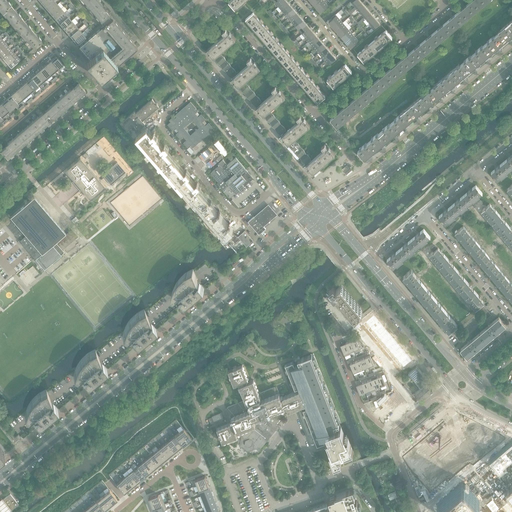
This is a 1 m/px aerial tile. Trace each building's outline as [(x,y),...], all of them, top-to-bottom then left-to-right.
[(15,11),(10,5),(10,4),(11,4),(8,1),(8,2),(6,0),(3,0),(0,3),(0,9),(5,16),(6,15),(8,17),(15,11)] [(49,11),(57,4),(53,0),(45,7),(49,11)] [(102,6),(96,0),(83,0),(86,3),(93,11),(95,13),(101,20),(108,14),(109,14),(104,9),(105,8),(103,5),(102,6)] [(241,4),(237,0),(230,0),(228,2),(235,9),(241,4)] [(281,10),(289,4),(285,0),(278,6),(281,10)] [(318,9),(325,3),(322,0),(319,0),(314,5),(318,9)] [(475,11),(487,1),(486,0),(472,0),(469,3),(475,11)] [(360,13),(366,8),(362,2),(356,8),(360,13)] [(325,10),(329,7),(325,3),(318,9),(321,12),(324,9),(325,10),(324,10),(325,10)] [(464,21),(475,11),(469,3),(457,13),(464,21)] [(52,15),(61,8),(57,4),(49,11),(52,15)] [(285,14),(293,8),(289,4),(281,10),(285,14)] [(56,19),(64,12),(61,8),(52,15),(56,19)] [(288,18),(296,12),(293,8),(285,14),(288,18)] [(365,18),(371,13),(366,8),(360,13),(365,18)] [(26,23),(20,16),(21,16),(19,13),(18,14),(15,11),(8,17),(10,20),(9,20),(15,27),(16,27),(18,29),(26,23)] [(59,24),(68,16),(64,12),(56,19),(59,24)] [(292,22),(299,15),(296,12),(288,18),(292,22)] [(258,19),(258,18),(253,13),(246,19),(251,25),(258,19)] [(369,23),(375,18),(371,13),(365,18),(369,23)] [(452,30),(464,21),(457,13),(446,22),(452,30)] [(136,47),(133,44),(134,43),(108,14),(101,20),(100,21),(104,25),(79,47),(93,63),(91,65),(92,65),(95,68),(95,69),(99,72),(98,73),(99,73),(100,71),(104,75),(133,50),(136,47)] [(332,25),(339,19),(335,14),(331,18),(332,18),(332,19),(329,21),(332,25)] [(295,26),(303,19),(299,15),(292,22),(295,26)] [(63,28),(71,20),(68,16),(59,24),(63,28)] [(380,23),(375,18),(369,23),(374,29),(380,24),(380,23)] [(269,31),(258,19),(251,25),(261,37),(269,31)] [(299,30),(306,24),(303,19),(295,26),(299,30)] [(335,29),(342,23),(339,19),(332,25),(335,29)] [(66,32),(75,24),(71,20),(63,28),(66,32)] [(441,40),(452,30),(446,22),(434,32),(441,40)] [(35,33),(30,28),(31,28),(29,25),(28,25),(26,23),(18,29),(20,31),(19,32),(25,39),(26,38),(28,41),(36,34),(35,33)] [(338,33),(346,26),(342,23),(335,29),(338,33)] [(70,36),(78,29),(75,24),(66,32),(70,36)] [(302,34),(310,28),(306,24),(299,30),(302,34)] [(511,34),(511,28),(508,25),(504,28),(503,28),(500,30),(501,31),(497,34),(503,42),(511,34)] [(341,36),(349,30),(346,26),(338,33),(341,36)] [(305,38),(313,32),(310,28),(302,34),(305,38)] [(73,40),(82,33),(78,29),(70,36),(73,40)] [(345,40),(352,34),(349,30),(341,36),(345,40)] [(392,38),(389,34),(386,30),(379,36),(386,43),(392,38)] [(279,43),(269,31),(261,37),(271,49),(279,43)] [(219,54),(236,39),(229,32),(225,36),(213,46),(212,45),(206,50),(213,59),(214,58),(219,54)] [(309,42),(317,36),(313,32),(305,38),(309,42)] [(429,50),(441,40),(434,32),(422,42),(429,50)] [(77,44),(84,38),(86,37),(82,33),(73,40),(77,44)] [(42,41),(40,40),(41,39),(39,37),(38,37),(36,34),(28,41),(34,47),(42,41)] [(348,44),(356,38),(352,34),(345,40),(348,44)] [(503,42),(497,34),(492,38),(492,37),(489,40),(489,41),(485,44),(492,52),(503,42)] [(312,46),(320,39),(317,36),(309,42),(312,46)] [(370,56),(378,50),(386,43),(379,36),(363,49),(370,56)] [(351,47),(358,41),(356,38),(348,44),(351,47)] [(315,50),(323,43),(320,39),(312,46),(315,50)] [(418,60),(429,50),(422,42),(411,52),(418,60)] [(0,53),(8,46),(5,43),(0,47),(0,53)] [(289,54),(279,43),(271,49),(282,61),(289,54)] [(319,54),(326,47),(323,43),(315,50),(319,54)] [(492,52),(485,44),(481,48),(480,47),(477,50),(478,50),(473,54),(480,62),(492,52)] [(0,55),(2,57),(11,49),(8,46),(0,53),(0,55)] [(322,58),(330,51),(326,47),(319,54),(322,58)] [(5,61),(14,53),(11,49),(2,57),(5,61)] [(370,56),(363,49),(357,54),(363,62),(370,56)] [(325,61),(333,55),(330,51),(322,58),(325,61)] [(406,69),(418,60),(411,52),(399,61),(406,69)] [(8,64),(17,56),(14,53),(5,61),(8,64)] [(226,60),(224,57),(221,54),(220,55),(219,54),(214,58),(215,59),(218,62),(220,65),(226,60)] [(299,66),(289,54),(282,61),(292,73),(299,66)] [(480,62),(473,54),(469,58),(468,57),(465,59),(466,60),(462,64),(468,72),(480,62)] [(328,65),(336,58),(336,59),(336,58),(333,55),(325,61),(328,65)] [(11,68),(20,60),(17,56),(8,64),(11,68)] [(63,64),(56,56),(51,60),(59,68),(63,64)] [(59,68),(51,60),(47,63),(55,72),(59,68)] [(244,82),(238,75),(237,74),(236,73),(236,72),(234,69),(231,67),(231,66),(229,63),(226,60),(220,65),(223,68),(225,71),(226,71),(229,74),(231,77),(232,79),(231,79),(238,87),(239,87),(240,88),(243,91),(245,94),(248,97),(250,100),(256,95),(254,92),(251,89),(249,86),(246,83),(245,83),(245,84),(244,83),(244,82)] [(244,82),(260,68),(254,61),(250,65),(238,75),(244,82)] [(394,79),(406,69),(399,61),(388,71),(394,79)] [(55,72),(47,63),(43,67),(51,75),(55,72)] [(352,72),(349,68),(345,64),(339,69),(345,77),(352,72)] [(468,72),(462,64),(457,67),(454,69),(454,70),(450,74),(457,81),(468,72)] [(309,78),(299,66),(292,73),(302,85),(309,78)] [(51,75),(43,67),(39,70),(46,79),(51,75)] [(333,87),(345,77),(339,69),(327,80),(329,83),(332,86),(333,87)] [(46,79),(39,70),(35,74),(42,82),(46,79)] [(383,89),(394,79),(388,71),(376,81),(383,89)] [(42,82),(35,74),(31,77),(38,86),(42,82)] [(457,81),(450,74),(446,77),(445,76),(442,79),(443,80),(439,83),(445,91),(457,81)] [(38,86),(31,77),(27,81),(34,89),(38,86)] [(320,90),(309,78),(302,85),(312,96),(320,90)] [(34,89),(27,81),(23,84),(30,93),(34,89)] [(371,99),(383,89),(376,81),(365,91),(371,99)] [(54,120),(52,118),(57,114),(65,107),(85,90),(79,83),(73,87),(72,86),(70,88),(71,89),(46,111),(45,110),(42,112),(43,113),(8,143),(7,142),(5,144),(6,145),(1,150),(7,157),(17,149),(33,135),(43,127),(47,123),(50,121),(51,122),(54,120)] [(445,91),(439,83),(434,87),(434,86),(431,89),(427,93),(434,101),(445,91)] [(30,93),(23,84),(19,88),(26,96),(30,93)] [(26,96),(19,88),(14,91),(22,100),(26,96)] [(268,111),(285,97),(279,90),(275,93),(263,104),(262,103),(261,103),(257,107),(256,108),(263,116),(264,115),(268,111)] [(325,97),(320,90),(312,96),(318,103),(325,97)] [(22,100),(14,91),(10,95),(18,103),(22,100)] [(360,108),(371,99),(365,91),(353,100),(360,108)] [(434,101),(427,93),(423,97),(422,96),(419,98),(420,99),(415,103),(422,111),(434,101)] [(18,103),(10,95),(6,98),(14,107),(18,103)] [(261,101),(259,98),(256,95),(250,100),(253,103),(255,106),(256,106),(257,107),(261,103),(260,102),(261,101)] [(14,107),(6,98),(2,102),(10,110),(14,107)] [(143,121),(159,107),(157,104),(157,103),(156,103),(155,103),(152,99),(136,113),(135,111),(121,123),(127,131),(132,127),(136,132),(135,133),(138,136),(147,129),(144,125),(145,124),(143,121)] [(348,118),(360,108),(353,100),(341,110),(348,118)] [(10,110),(2,102),(0,103),(0,107),(5,114),(10,110)] [(188,148),(191,145),(193,148),(198,143),(202,140),(211,132),(210,130),(213,128),(208,123),(205,125),(202,122),(205,119),(201,114),(198,117),(195,113),(198,111),(198,110),(190,102),(184,107),(175,115),(176,117),(174,119),(172,117),(169,120),(170,122),(167,124),(173,131),(176,128),(179,132),(176,134),(179,138),(180,139),(183,137),(186,140),(183,143),(188,148)] [(422,111),(415,103),(411,106),(410,106),(407,108),(408,109),(404,112),(410,120),(422,111)] [(337,128),(348,118),(341,110),(330,120),(337,128)] [(275,118),(273,115),(270,112),(269,113),(268,111),(264,115),(265,116),(264,117),(265,117),(268,119),(270,123),(276,118),(275,118)] [(410,120),(404,112),(399,116),(399,115),(396,118),(397,119),(392,122),(399,130),(410,120)] [(279,121),(276,118),(270,123),(273,125),(275,129),(281,124),(279,121)] [(294,140),(310,126),(304,119),(300,122),(287,133),(294,140)] [(399,130),(392,122),(388,126),(387,125),(384,128),(385,128),(381,132),(387,140),(399,130)] [(286,130),(284,127),(281,124),(275,129),(278,132),(280,135),(281,135),(282,136),(286,132),(285,131),(286,130)] [(153,137),(155,135),(154,134),(153,135),(152,135),(147,130),(139,137),(150,149),(158,142),(153,137)] [(294,140),(287,133),(286,132),(282,136),(281,137),(284,140),(288,145),(289,144),(293,140),(294,140)] [(387,140),(381,132),(376,136),(376,135),(373,137),(373,138),(369,142),(376,149),(387,140)] [(300,147),(298,143),(295,141),(294,141),(293,140),(289,144),(290,145),(289,146),(293,148),(295,152),(300,147)] [(164,149),(166,148),(164,146),(163,147),(162,147),(158,142),(150,149),(160,161),(168,154),(164,149)] [(376,149),(369,142),(365,145),(364,145),(361,147),(362,148),(357,152),(364,159),(376,149)] [(303,149),(300,147),(295,152),(298,154),(300,158),(305,153),(303,149)] [(313,174),(335,155),(329,147),(324,151),(312,162),(311,161),(306,165),(305,165),(313,174)] [(311,159),(309,155),(306,153),(305,153),(300,158),(303,160),(305,164),(306,165),(311,161),(310,160),(311,159)] [(176,163),(177,161),(174,158),(172,159),(168,154),(160,161),(172,175),(180,168),(176,163)] [(510,170),(511,168),(511,154),(511,156),(510,156),(508,158),(503,162),(510,170)] [(79,187),(81,189),(92,201),(107,188),(80,157),(65,170),(74,180),(76,183),(74,184),(78,188),(79,187)] [(246,180),(241,174),(246,170),(235,157),(227,165),(223,160),(218,163),(220,165),(211,173),(218,181),(218,182),(217,183),(229,198),(236,192),(236,193),(242,188),(241,188),(243,186),(241,184),(246,180)] [(117,162),(102,175),(110,185),(125,172),(117,162)] [(498,181),(510,170),(503,162),(498,166),(495,168),(496,168),(491,173),(497,180),(498,181)] [(352,170),(351,169),(350,168),(347,165),(342,169),(345,173),(346,175),(352,170)] [(186,175),(188,173),(186,172),(185,173),(184,173),(180,168),(172,175),(175,178),(177,181),(179,183),(182,187),(190,180),(186,175)] [(179,183),(177,181),(175,178),(168,184),(170,187),(172,189),(179,183)] [(201,192),(196,187),(198,185),(197,184),(196,185),(195,185),(190,180),(182,187),(193,199),(201,192)] [(470,204),(482,193),(482,192),(476,185),(471,189),(470,189),(468,191),(468,192),(463,196),(470,204)] [(210,199),(209,198),(207,195),(205,197),(201,192),(193,199),(205,212),(212,206),(208,200),(210,199)] [(65,233),(62,229),(34,196),(10,217),(11,218),(5,223),(20,240),(19,241),(21,243),(22,243),(31,253),(35,257),(36,257),(36,258),(45,268),(56,259),(55,257),(59,254),(57,252),(60,250),(64,247),(65,246),(73,239),(76,236),(71,230),(66,234),(65,233)] [(458,214),(470,204),(463,196),(459,200),(458,199),(456,202),(451,206),(458,214)] [(268,204),(255,216),(264,226),(277,215),(268,204)] [(495,211),(494,209),(493,207),(492,207),(489,204),(486,207),(485,207),(482,210),(481,211),(489,220),(498,213),(495,211)] [(218,213),(220,211),(219,210),(218,211),(217,211),(212,206),(205,212),(215,224),(223,218),(218,213)] [(446,224),(458,214),(451,206),(446,210),(443,212),(444,212),(439,216),(445,223),(446,224)] [(503,220),(503,219),(502,218),(501,218),(500,216),(498,213),(489,220),(499,232),(508,225),(505,223),(503,220)] [(264,226),(255,216),(248,222),(259,234),(266,229),(264,226)] [(229,225),(231,223),(229,222),(228,223),(227,223),(223,218),(215,224),(225,237),(233,230),(229,225)] [(511,230),(510,228),(508,225),(499,232),(507,241),(511,237),(511,230)] [(473,238),(467,232),(463,226),(457,231),(456,230),(455,232),(456,233),(455,233),(459,238),(459,239),(460,240),(461,240),(463,242),(462,242),(465,245),(473,238)] [(418,247),(430,237),(430,236),(424,229),(420,232),(419,233),(418,233),(416,235),(411,239),(418,247)] [(253,240),(245,230),(238,236),(244,243),(246,246),(253,240)] [(483,250),(477,243),(473,238),(465,245),(467,248),(467,247),(469,250),(468,250),(470,252),(471,252),(472,254),(474,257),(483,250)] [(418,247),(411,239),(406,243),(404,245),(403,245),(404,246),(399,250),(401,252),(406,258),(418,247)] [(443,255),(442,253),(442,252),(441,251),(440,251),(438,248),(437,248),(430,254),(430,255),(437,264),(446,257),(443,255)] [(406,258),(401,252),(399,250),(394,254),(394,253),(394,254),(391,256),(392,256),(387,260),(393,267),(394,268),(406,258)] [(492,261),(487,255),(483,250),(474,257),(477,259),(479,261),(478,262),(480,263),(482,265),(484,268),(492,261)] [(452,264),(451,263),(450,262),(448,260),(446,257),(437,264),(448,276),(456,269),(453,267),(451,264),(452,264)] [(502,273),(497,266),(492,261),(484,268),(486,271),(487,271),(488,273),(489,275),(490,275),(492,277),(494,280),(502,273)] [(204,288),(199,282),(199,283),(197,280),(193,269),(190,270),(187,272),(184,274),(181,277),(179,280),(176,283),(174,286),(174,287),(173,290),(172,293),(171,297),(174,299),(178,295),(181,298),(180,298),(185,304),(196,295),(203,289),(204,288)] [(462,276),(461,275),(460,274),(458,272),(456,269),(448,276),(458,288),(466,281),(464,279),(463,279),(461,276),(462,276)] [(419,280),(415,275),(411,270),(410,271),(407,273),(407,274),(403,277),(406,280),(405,280),(407,282),(409,284),(408,284),(411,287),(419,280)] [(511,285),(506,278),(502,273),(494,280),(496,283),(496,282),(498,284),(498,285),(499,287),(500,286),(502,289),(501,289),(504,291),(511,285)] [(429,292),(419,280),(411,287),(413,289),(415,291),(415,292),(416,294),(417,293),(419,296),(421,299),(429,292)] [(353,300),(351,298),(350,297),(350,296),(347,293),(347,292),(347,293),(344,289),(341,286),(341,285),(340,284),(339,285),(336,281),(327,288),(329,290),(332,293),(333,292),(354,318),(363,311),(362,311),(359,308),(359,307),(356,304),(356,303),(356,304),(353,300)] [(472,288),(471,287),(470,286),(468,284),(466,281),(458,288),(468,300),(476,293),(474,291),(473,291),(471,288),(472,288)] [(439,304),(429,292),(421,299),(423,301),(425,303),(425,304),(426,305),(426,306),(427,305),(429,308),(431,311),(439,304)] [(481,299),(481,298),(480,298),(479,298),(478,296),(476,293),(468,300),(476,310),(476,309),(481,305),(484,303),(481,300),(481,299)] [(449,316),(439,304),(431,311),(433,313),(435,315),(435,316),(436,318),(437,317),(439,320),(441,323),(449,316)] [(148,320),(145,312),(144,309),(141,310),(138,312),(135,315),(132,317),(130,320),(127,323),(125,326),(124,330),(123,333),(122,337),(125,339),(130,335),(132,338),(131,338),(136,344),(155,328),(150,322),(150,323),(148,320)] [(365,322),(363,324),(401,370),(403,368),(411,361),(373,315),(365,322)] [(457,325),(453,320),(449,316),(441,323),(443,325),(445,327),(446,329),(447,329),(449,332),(452,329),(456,326),(457,325)] [(486,341),(500,330),(505,325),(498,317),(479,333),(486,341)] [(467,357),(486,341),(479,333),(460,349),(467,357)] [(356,339),(350,341),(354,350),(355,352),(360,350),(356,339)] [(350,341),(345,343),(349,352),(354,350),(350,341)] [(345,343),(340,345),(345,356),(350,354),(349,352),(345,343)] [(101,363),(99,360),(95,349),(92,351),(89,352),(86,355),(83,357),(81,360),(78,363),(76,366),(75,370),(74,373),(73,377),(76,379),(81,375),(83,378),(82,378),(87,384),(106,368),(101,363)] [(337,417),(334,410),(331,403),(328,396),(326,389),(323,382),(320,375),(317,368),(315,361),(312,354),(311,354),(300,358),(299,357),(297,358),(298,359),(300,365),(295,366),(293,361),(292,361),(285,364),(290,377),(295,388),(298,387),(300,386),(300,387),(301,389),(306,404),(308,407),(305,408),(303,409),(306,415),(308,421),(313,433),(317,444),(325,441),(324,438),(328,437),(329,439),(326,440),(329,447),(329,448),(331,452),(329,453),(332,459),(333,463),(334,465),(335,467),(339,466),(338,464),(342,462),(340,458),(339,455),(342,454),(343,455),(344,455),(345,454),(345,455),(348,453),(349,453),(349,455),(353,454),(353,452),(353,451),(348,439),(346,439),(341,427),(337,429),(335,426),(340,424),(339,424),(337,417)] [(370,356),(365,358),(368,367),(374,365),(370,356)] [(365,358),(360,360),(363,369),(368,367),(365,358)] [(360,360),(355,362),(358,371),(363,369),(360,360)] [(355,362),(349,364),(353,373),(358,371),(355,362)] [(304,404),(306,404),(301,389),(299,390),(297,391),(282,397),(283,398),(281,398),(277,387),(276,386),(259,393),(253,380),(248,382),(247,380),(248,380),(242,365),(236,367),(236,366),(233,367),(234,368),(231,369),(229,370),(228,371),(234,385),(234,386),(239,383),(240,385),(239,385),(239,386),(244,399),(245,400),(227,407),(226,410),(231,422),(227,424),(218,428),(216,428),(219,434),(218,435),(217,435),(218,437),(220,437),(222,443),(235,438),(237,437),(237,436),(239,435),(240,436),(242,437),(241,441),(241,446),(247,451),(255,448),(259,451),(266,442),(278,426),(276,424),(277,423),(284,414),(286,412),(285,411),(288,410),(288,411),(304,404)] [(425,383),(428,381),(429,380),(416,366),(408,373),(420,387),(415,392),(419,397),(429,388),(425,383)] [(382,375),(376,377),(380,386),(385,384),(382,375)] [(376,377),(371,379),(375,388),(380,386),(376,377)] [(371,379),(366,381),(370,390),(371,392),(376,390),(375,388),(371,379)] [(366,381),(361,383),(365,392),(370,390),(366,381)] [(361,383),(356,385),(360,394),(365,392),(361,383)] [(52,403),(50,400),(46,389),(43,391),(40,393),(37,395),(34,397),(32,400),(29,403),(28,406),(26,410),(25,413),(24,417),(27,419),(32,415),(34,418),(33,418),(38,424),(57,408),(53,403),(52,403)] [(395,403),(380,411),(386,423),(402,416),(414,405),(405,394),(395,403)] [(223,419),(221,413),(212,417),(214,423),(223,419)] [(455,416),(402,458),(421,481),(430,491),(445,478),(437,469),(429,475),(417,460),(424,454),(429,459),(455,438),(450,432),(455,428),(476,438),(467,446),(466,445),(461,449),(469,458),(473,463),(504,438),(455,416)] [(113,471),(109,475),(116,483),(120,480),(124,476),(128,473),(133,470),(137,466),(141,463),(145,459),(149,456),(154,452),(158,449),(162,446),(166,442),(170,439),(175,435),(179,432),(183,428),(176,420),(172,423),(167,427),(163,430),(159,433),(155,437),(151,440),(146,444),(142,447),(138,451),(134,454),(130,457),(125,461),(121,464),(117,468),(113,471)] [(183,428),(179,432),(186,441),(191,438),(183,428)] [(179,432),(175,435),(182,445),(186,441),(179,432)] [(175,435),(170,439),(178,448),(182,445),(175,435)] [(170,439),(166,442),(174,452),(178,448),(170,439)] [(461,484),(439,502),(446,511),(508,511),(511,509),(511,440),(511,441),(491,458),(498,466),(501,463),(500,462),(509,454),(511,455),(511,487),(507,492),(511,497),(493,511),(461,511),(475,501),(461,484)] [(166,442),(162,446),(170,455),(174,452),(166,442)] [(162,446),(158,449),(165,458),(170,455),(162,446)] [(158,449),(154,452),(161,462),(165,458),(158,449)] [(154,452),(149,456),(157,465),(161,462),(154,452)] [(149,456),(145,459),(153,469),(157,465),(149,456)] [(145,459),(141,463),(149,472),(153,469),(145,459)] [(141,463),(137,466),(144,476),(149,472),(141,463)] [(137,466),(133,470),(140,479),(144,476),(137,466)] [(133,470),(128,473),(136,482),(140,479),(133,470)] [(128,473),(124,476),(132,486),(136,482),(128,473)] [(124,476),(120,480),(128,489),(132,486),(124,476)] [(205,476),(193,481),(195,486),(195,487),(196,486),(207,482),(205,476)] [(80,511),(84,510),(88,506),(92,503),(96,499),(100,496),(105,492),(109,489),(102,480),(97,484),(93,487),(89,490),(85,494),(81,497),(77,501),(72,504),(68,508),(64,511),(62,511),(80,511)] [(120,480),(116,483),(123,493),(128,489),(120,480)] [(207,482),(196,486),(198,491),(199,491),(209,487),(207,482)] [(209,487),(199,491),(201,496),(211,492),(209,487)] [(330,504),(328,505),(330,511),(348,511),(361,507),(360,503),(358,504),(357,500),(355,501),(354,497),(355,496),(355,495),(354,493),(356,492),(355,488),(352,489),(334,495),(335,497),(328,499),(330,502),(330,504)] [(109,489),(105,492),(112,502),(117,498),(109,489)] [(105,492),(100,496),(108,505),(112,502),(105,492)] [(211,492),(201,496),(203,501),(213,497),(211,492)] [(161,493),(149,498),(151,504),(163,499),(161,493)] [(18,504),(10,494),(2,500),(10,510),(11,509),(18,504)] [(100,496),(96,499),(104,509),(108,505),(100,496)] [(213,497),(203,501),(205,506),(215,502),(213,497)] [(0,511),(7,511),(10,510),(1,498),(0,499),(0,511)] [(96,499),(92,503),(99,511),(104,509),(96,499)] [(163,499),(151,504),(152,506),(151,506),(152,509),(153,508),(153,509),(165,504),(163,499)] [(215,502),(205,506),(207,511),(217,507),(215,502)] [(99,511),(92,503),(88,506),(92,511),(99,511)] [(330,511),(328,505),(327,503),(302,511),(330,511)]
